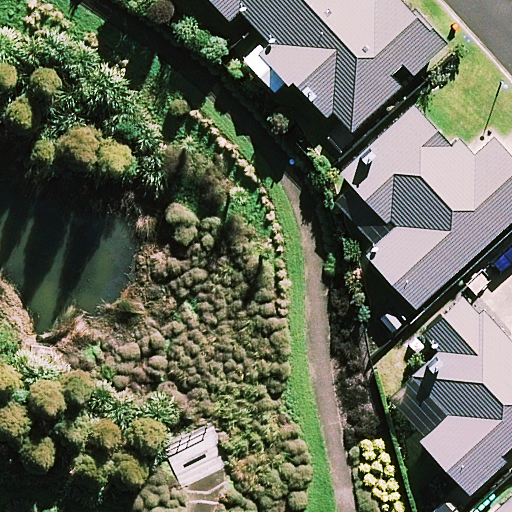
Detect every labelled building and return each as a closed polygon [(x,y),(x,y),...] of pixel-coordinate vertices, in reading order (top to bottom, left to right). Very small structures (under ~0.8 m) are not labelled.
[(288,74),(292,71),(328,108),(332,103),(353,125),(398,82),(389,72),(402,59),(412,69),(442,40),(404,0),(217,0),(229,12),(238,4),(270,37),(261,45),(288,74)] [(417,96),(342,166),(353,177),(396,223),(368,249),(416,301),(511,211),(511,153),(490,130),(467,151),(417,96)] [(511,343),(463,289),(419,328),(434,346),(411,367),(448,409),(421,433),(469,487),(505,455),(499,448),(511,436),(511,343)] [(511,511),(511,486),(484,511),(511,511)] [(463,511),(444,491),(421,511),(463,511)]
